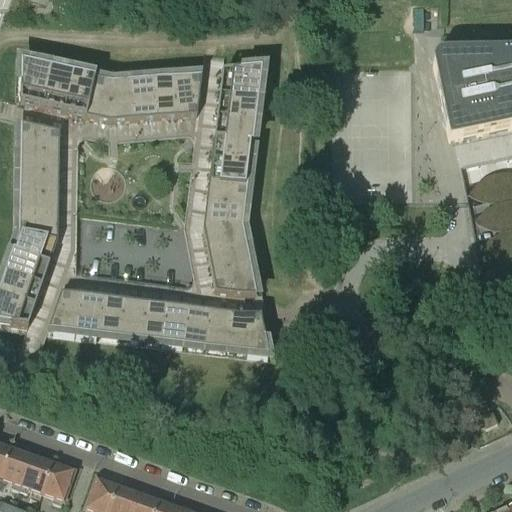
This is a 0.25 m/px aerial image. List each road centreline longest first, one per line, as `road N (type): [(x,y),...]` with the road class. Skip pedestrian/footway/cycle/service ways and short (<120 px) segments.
road 1 (residential): [(0,426),(230,511)]
road 2 (unknown): [(336,336),(338,289),(350,262),(372,250),(451,242)]
road 3 (residential): [(395,511),(511,457)]
